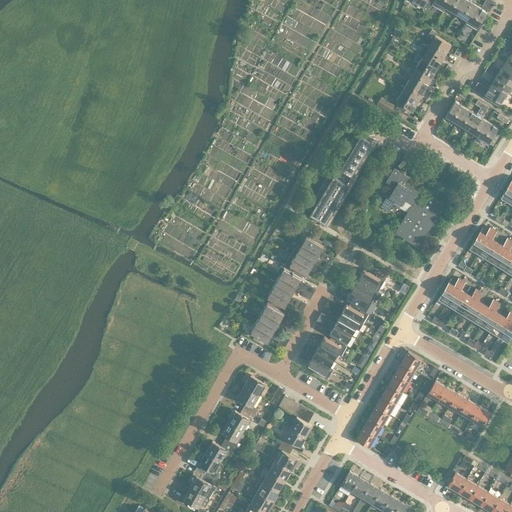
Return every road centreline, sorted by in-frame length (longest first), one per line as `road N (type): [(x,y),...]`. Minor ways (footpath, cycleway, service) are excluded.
road 1 (residential): [(491,180),(423,131),(511,7)]
road 2 (residential): [(160,489),(234,359),(247,357),(278,375)]
road 3 (residential): [(399,332),(491,180)]
road 4 (track): [(234,359),(212,340),(197,284),(126,243)]
road 5 (residential): [(508,393),(399,332)]
road 6 (residential): [(442,505),(335,442)]
